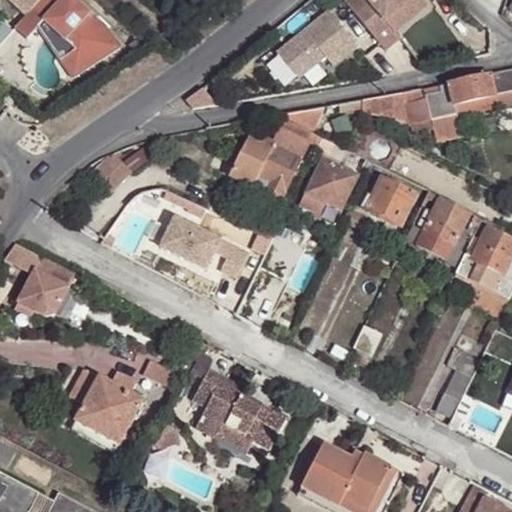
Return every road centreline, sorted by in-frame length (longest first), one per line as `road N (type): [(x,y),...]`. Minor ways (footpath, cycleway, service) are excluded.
road 1 (unclassified): [(511,56),(348,92),(117,126)]
road 2 (unclassified): [(117,126),(275,0)]
